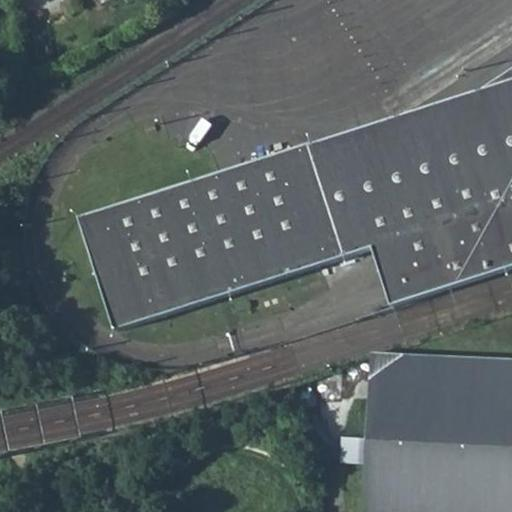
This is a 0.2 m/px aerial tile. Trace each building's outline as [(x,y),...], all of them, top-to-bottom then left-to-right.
[(349,255),(379,246),(397,303),(511,266),(511,70),(487,87),(313,143),(349,255)] [(313,143),(86,215),(122,327),(349,255),(313,143)] [(370,404),(363,511),(511,511),(511,362),(384,356),(384,363),(367,362),(364,404),(370,404)] [(364,404),(367,362),(342,360),(341,378),(340,402),(364,404)] [(324,401),(340,402),(341,378),(325,377),(324,401)]
